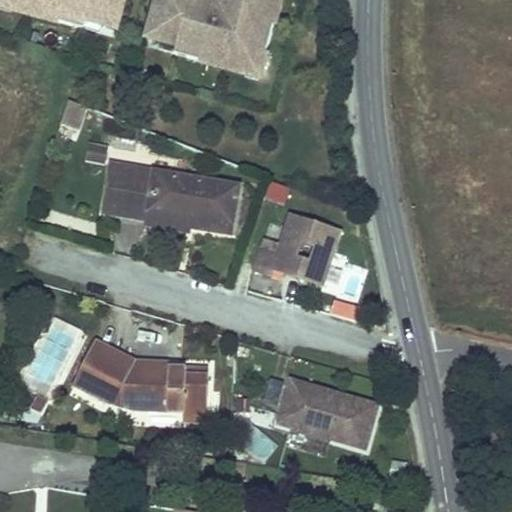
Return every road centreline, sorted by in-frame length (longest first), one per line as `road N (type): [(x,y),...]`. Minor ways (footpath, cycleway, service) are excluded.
road 1 (residential): [(32,249),(420,354)]
road 2 (secondary): [(420,354),(372,130),(368,0)]
road 3 (secondary): [(443,511),(420,354)]
